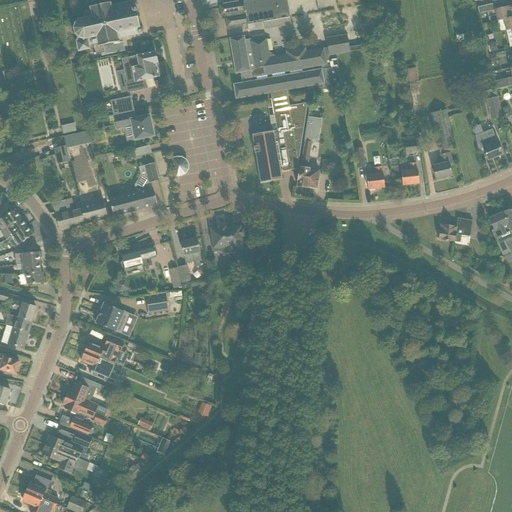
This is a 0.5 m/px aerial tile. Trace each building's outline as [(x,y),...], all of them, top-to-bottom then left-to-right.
[(76,41),(78,52),(93,49),(94,55),(104,53),(103,45),(104,45),(104,46),(113,44),(113,43),(118,42),(118,43),(119,43),(118,39),(126,37),(127,38),(138,36),(138,35),(141,34),(141,35),(142,34),(143,32),(144,31),(143,28),(140,26),(140,25),(141,24),(138,11),(136,10),(136,9),(136,8),(137,6),(138,6),(138,5),(137,5),(137,3),(137,2),(136,2),(135,1),(135,0),(134,0),(134,1),(130,2),(130,0),(119,3),(119,4),(110,6),(110,3),(109,2),(89,6),(90,7),(89,7),(90,10),(85,11),(84,11),(83,14),(82,14),(83,18),(79,19),(79,18),(78,19),(74,22),(74,23),(72,28),(72,29),(73,34),(73,35),(75,34),(78,38),(76,41)] [(219,6),(220,15),(224,15),(227,30),(243,27),(243,25),(247,24),(247,25),(271,21),(272,28),(291,24),(286,0),(245,0),(236,2),(232,2),(223,4),(223,6),(219,6)] [(477,7),(479,14),(492,11),(490,4),(477,7)] [(497,21),(503,20),(511,17),(511,5),(494,9),(497,21)] [(505,31),(511,30),(511,29),(511,17),(503,20),(505,31)] [(395,21),(386,22),(388,32),(397,30),(395,21)] [(326,38),(328,52),(324,53),(323,48),(305,51),(305,48),(286,51),(286,55),(275,57),(268,52),(266,39),(251,42),(250,39),(245,40),(244,37),(230,39),(236,74),(240,73),(242,83),(233,85),(236,99),(270,93),(286,90),(317,85),(317,90),(341,86),(336,54),(367,49),(366,44),(349,47),(347,34),(326,38)] [(495,43),(489,44),(490,52),(497,51),(495,43)] [(126,83),(128,92),(146,88),(144,80),(158,77),(158,76),(161,74),(159,69),(157,68),(156,63),(157,63),(155,52),(122,59),(124,69),(123,69),(124,75),(125,75),(127,83),(126,83)] [(495,54),(488,55),(490,63),(497,61),(495,54)] [(388,67),(386,56),(378,57),(380,68),(388,67)] [(406,69),(409,82),(418,80),(416,67),(406,69)] [(494,82),(495,89),(508,87),(507,79),(494,82)] [(297,169),(307,103),(289,106),(286,90),(270,93),(276,123),(271,124),(272,131),(252,135),(260,183),(282,179),(280,172),(297,169)] [(131,97),(110,101),(113,116),(134,111),(131,97)] [(486,100),(491,120),(502,118),(497,97),(486,100)] [(430,114),(438,148),(453,145),(446,110),(430,114)] [(126,113),(115,116),(109,117),(110,122),(116,120),(117,128),(131,125),(134,140),(154,136),(149,115),(135,119),(134,112),(126,113)] [(306,187),(316,188),(319,170),(305,168),(306,162),(309,163),(312,142),(311,142),(312,139),(319,140),(322,119),(308,117),(302,157),(298,184),(298,186),(306,187)] [(61,126),(63,134),(76,131),(74,123),(61,126)] [(361,130),(363,142),(380,140),(378,128),(361,130)] [(502,154),(497,143),(498,143),(492,129),(475,136),(477,150),(483,148),(488,160),(502,154)] [(64,137),(67,148),(90,143),(87,132),(64,137)] [(404,138),(406,153),(420,152),(418,136),(404,138)] [(132,157),(150,153),(148,145),(130,149),(132,157)] [(53,149),(57,164),(69,161),(66,146),(53,149)] [(354,149),(357,168),(365,167),(363,148),(354,149)] [(443,164),(433,166),(436,180),(451,176),(448,163),(452,162),(450,153),(441,155),(443,164)] [(182,154),(172,155),(176,175),(181,174),(185,172),(188,168),(189,161),(187,158),(182,154)] [(373,164),(381,164),(380,156),(373,156),(373,164)] [(48,165),(46,158),(40,160),(41,167),(48,165)] [(323,161),(321,172),(329,173),(331,162),(323,161)] [(400,171),(401,176),(402,186),(419,184),(417,169),(416,162),(410,163),(411,170),(400,171)] [(144,166),(149,183),(159,181),(154,163),(144,166)] [(376,175),(366,176),(367,190),(384,188),(383,173),(382,173),(382,166),(375,167),(376,175)] [(109,200),(113,217),(157,205),(152,188),(109,200)] [(14,209),(18,202),(13,199),(9,206),(14,209)] [(65,200),(68,211),(72,228),(86,224),(82,207),(75,209),(72,199),(65,200)] [(55,215),(59,231),(72,228),(68,211),(65,200),(52,204),(55,215)] [(81,205),(82,207),(86,224),(108,218),(103,200),(81,205)] [(0,218),(0,219),(0,228),(1,231),(5,229),(21,218),(20,218),(18,214),(20,213),(16,208),(10,212),(9,210),(0,216),(0,218)] [(511,208),(508,210),(508,209),(503,212),(502,213),(511,231),(511,233),(511,208)] [(494,230),(491,231),(497,245),(503,243),(500,236),(511,231),(502,213),(489,219),(493,228),(494,230)] [(5,229),(1,231),(8,239),(10,237),(12,236),(26,226),(24,223),(26,221),(22,216),(20,218),(21,218),(5,229)] [(438,239),(454,242),(455,235),(470,237),(472,221),(457,218),(456,227),(441,224),(439,232),(438,233),(437,236),(439,237),(438,239)] [(10,237),(8,239),(14,248),(23,242),(24,244),(30,240),(29,238),(35,233),(31,229),(29,230),(26,226),(12,236),(10,237)] [(218,229),(211,230),(213,249),(221,247),(221,254),(235,252),(235,246),(242,245),(241,237),(244,237),(243,229),(241,229),(240,227),(226,228),(226,226),(218,227),(218,229)] [(184,256),(186,264),(193,262),(195,267),(202,265),(196,239),(181,242),(184,256)] [(151,259),(156,258),(153,246),(138,250),(138,251),(121,255),(123,260),(120,263),(122,268),(125,269),(125,270),(142,265),(142,268),(152,265),(151,259)] [(17,264),(22,264),(39,262),(39,258),(42,258),(41,252),(34,253),(34,250),(26,251),(26,253),(16,254),(17,264)] [(206,260),(209,276),(217,275),(214,259),(206,260)] [(20,275),(26,275),(26,274),(43,272),(42,267),(40,267),(39,262),(22,264),(23,270),(20,270),(20,275)] [(179,267),(182,282),(183,289),(191,287),(187,265),(179,267)] [(26,274),(26,275),(27,285),(32,284),(33,286),(40,286),(40,283),(46,283),(46,277),(43,277),(43,272),(26,274)] [(506,272),(500,282),(505,286),(511,276),(506,272)] [(172,280),(173,288),(181,286),(180,279),(172,280)] [(0,300),(7,302),(9,294),(0,291),(0,300)] [(168,310),(166,294),(145,297),(148,313),(168,310)] [(20,311),(18,317),(32,321),(36,307),(22,303),(15,301),(13,309),(20,311)] [(130,315),(104,304),(96,324),(122,334),(130,315)] [(32,321),(18,317),(16,317),(4,314),(3,317),(7,318),(5,325),(8,326),(4,338),(6,339),(5,343),(8,344),(8,345),(23,349),(32,321)] [(88,342),(84,351),(113,364),(116,358),(118,352),(120,352),(124,344),(108,337),(103,349),(88,342)] [(114,364),(113,364),(84,351),(81,360),(94,366),(93,368),(93,367),(90,374),(115,385),(118,378),(109,374),(114,364)] [(0,369),(15,374),(19,362),(7,358),(7,356),(0,353),(0,369)] [(173,370),(186,376),(189,368),(177,362),(173,370)] [(92,387),(102,391),(104,386),(94,382),(92,387)] [(68,391),(65,398),(105,415),(111,417),(113,412),(98,406),(98,405),(90,401),(91,397),(85,395),(88,388),(76,383),(73,390),(72,389),(72,390),(69,391),(68,391)] [(0,402),(5,405),(10,390),(0,386),(0,402)] [(105,415),(65,398),(62,405),(63,405),(64,408),(64,409),(77,414),(75,418),(83,421),(85,416),(94,420),(94,422),(104,426),(107,418),(104,417),(105,415)] [(202,402),(198,412),(206,416),(211,405),(202,402)] [(138,424),(150,430),(153,423),(141,417),(138,424)] [(70,427),(89,435),(92,427),(73,419),(70,427)] [(179,431),(177,432),(178,432),(180,435),(182,438),(188,433),(183,427),(179,431)] [(92,439),(77,432),(72,443),(87,450),(92,439)] [(50,435),(45,445),(77,458),(79,459),(82,452),(65,445),(66,442),(50,435)] [(162,438),(160,443),(167,446),(170,441),(162,438)] [(74,465),(77,458),(45,445),(41,455),(58,462),(59,461),(61,462),(59,467),(67,470),(69,463),(74,465)] [(143,453),(140,458),(147,462),(150,457),(143,453)] [(137,463),(132,468),(138,475),(143,470),(137,463)] [(104,480),(107,472),(95,467),(92,475),(104,480)] [(51,492),(48,490),(51,481),(36,475),(32,484),(30,483),(26,492),(56,504),(58,498),(50,495),(51,492)] [(56,504),(26,492),(23,501),(38,507),(40,503),(54,509),(56,504)] [(67,508),(75,511),(81,511),(86,502),(72,496),(67,508)]
